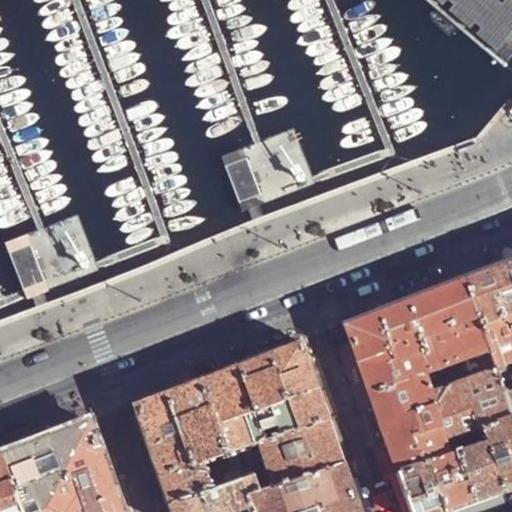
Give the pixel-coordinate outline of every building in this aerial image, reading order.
[(511,258),(493,266),(463,278),(487,350),(493,366),(511,359),(511,258)] [(343,323),(368,394),(422,374),(487,350),(463,278),(436,288),(365,315),(343,323)] [(201,461),(201,463),(211,489),(253,476),(258,491),(272,487),(342,463),(335,443),(321,403),(305,358),(299,340),(198,379),(134,403),(144,433),(159,475),(201,461)] [(511,359),(493,366),(494,370),(503,395),(511,391),(511,359)] [(503,395),(494,370),(429,395),(445,441),(482,428),(510,417),(503,395)] [(368,394),(397,475),(428,462),(449,455),(444,441),(445,441),(429,395),(422,374),(368,394)] [(511,418),(511,391),(503,395),(510,417),(511,417),(511,418)] [(485,439),(504,493),(511,490),(511,489),(511,418),(511,417),(510,417),(482,428),(485,439)] [(45,437),(1,454),(22,511),(120,511),(107,472),(89,421),(45,437)] [(445,441),(444,441),(449,455),(456,452),(456,450),(485,439),(482,428),(445,441)] [(474,503),(504,493),(485,439),(456,450),(456,452),(474,503)] [(445,511),(448,511),(474,503),(456,452),(449,455),(428,462),(445,511)] [(0,511),(22,511),(1,454),(0,454),(0,511)] [(164,490),(169,503),(211,489),(201,463),(201,461),(159,475),(164,490)] [(445,511),(428,462),(397,475),(410,511),(445,511)] [(349,482),(342,463),(272,487),(258,491),(243,497),(247,507),(248,511),(359,511),(355,500),(349,482)] [(232,511),(247,507),(243,497),(258,491),(253,476),(211,489),(169,503),(171,510),(171,511),(232,511)] [(171,511),(169,511),(375,511),(363,477),(349,482),(355,500),(359,511),(248,511),(247,507),(232,511),(171,511)]
